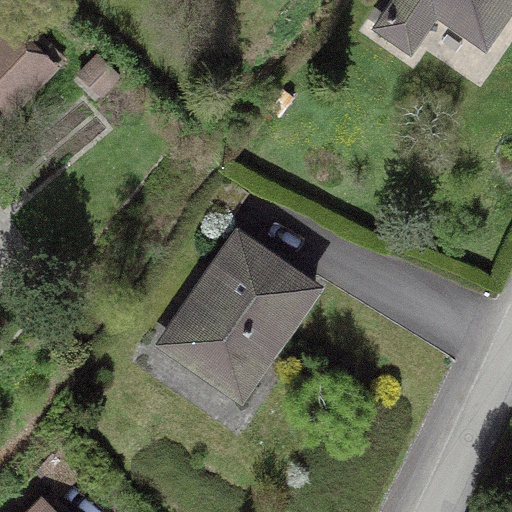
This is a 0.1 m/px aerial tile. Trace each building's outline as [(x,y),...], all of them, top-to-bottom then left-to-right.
[(423,0),(474,34),(497,0),(423,0)] [(7,24),(0,31),(0,102),(9,111),(51,67),(7,24)] [(314,286),(238,234),(163,342),(230,388),(264,338),(274,344),(314,286)] [(65,441),(36,471),(57,492),(86,461),(65,441)] [(57,511),(43,498),(28,511),(57,511)]
